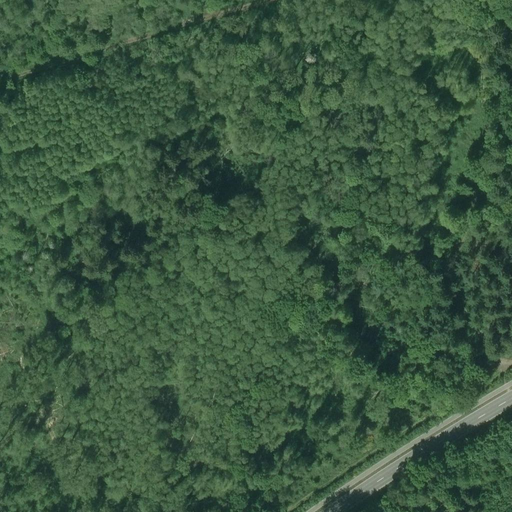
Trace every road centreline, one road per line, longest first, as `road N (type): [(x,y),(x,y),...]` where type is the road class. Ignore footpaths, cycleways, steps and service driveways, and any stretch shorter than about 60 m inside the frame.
road 1 (track): [(511,360),(500,361),(472,328),(449,282),(485,161),(484,51),(511,25)]
road 2 (track): [(106,511),(43,378),(65,304),(0,251)]
road 3 (track): [(511,363),(280,511)]
road 4 (track): [(0,77),(237,0)]
road 5 (secondary): [(334,511),(511,398)]
